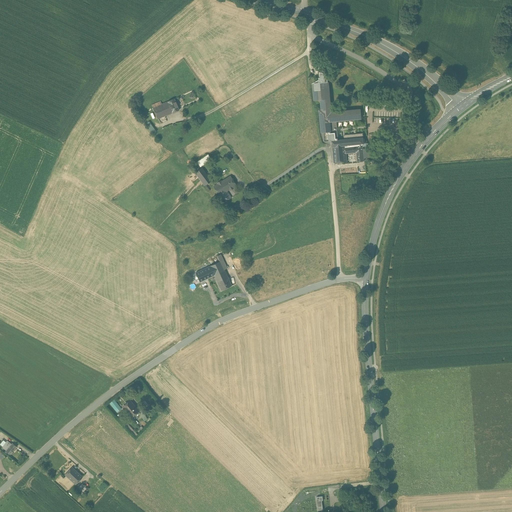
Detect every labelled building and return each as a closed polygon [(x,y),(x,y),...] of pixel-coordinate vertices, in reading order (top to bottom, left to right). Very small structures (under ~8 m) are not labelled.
[(361,110),(331,113),(328,78),(327,74),(318,71),(319,78),(319,80),(312,84),(314,101),(321,100),(322,110),(319,110),(322,133),(323,132),(324,142),(332,141),(338,140),(336,121),(361,118),(361,110)] [(174,99),(168,101),(172,113),(179,110),(174,99)] [(158,105),(153,108),(158,119),(172,113),(168,101),(162,104),(158,105)] [(156,131),(149,121),(145,124),(153,134),(156,131)] [(363,133),(349,135),(348,135),(344,135),(344,139),(345,146),(349,145),(364,144),(363,137),(363,133)] [(355,147),(349,147),(349,145),(345,146),(344,139),(338,140),(332,141),(332,147),(333,155),(338,154),(338,151),(346,150),(346,154),(356,153),(355,147)] [(363,146),(355,147),(356,153),(357,162),(364,161),(364,158),(363,147),(363,146)] [(346,150),(338,151),(338,154),(333,155),(334,163),(347,161),(346,154),(346,150)] [(211,180),(202,168),(195,172),(204,185),(211,180)] [(230,177),(221,182),(226,190),(235,185),(230,177)] [(221,182),(214,186),(224,201),(230,197),(226,191),(226,190),(221,182)] [(219,262),(206,268),(211,277),(214,275),(217,282),(228,277),(224,270),(227,268),(223,260),(219,262)] [(193,269),(195,273),(206,268),(204,264),(193,269)] [(211,277),(206,268),(195,273),(200,282),(211,277)] [(228,277),(217,282),(221,291),(232,286),(228,277)] [(110,403),(117,413),(122,409),(115,399),(110,403)] [(138,411),(130,401),(123,407),(132,417),(138,411)] [(128,424),(125,427),(135,438),(138,435),(128,424)] [(12,445),(9,443),(7,445),(5,443),(3,447),(5,449),(4,450),(10,454),(16,447),(13,444),(12,445)] [(82,477),(72,467),(65,475),(75,484),(82,477)]
